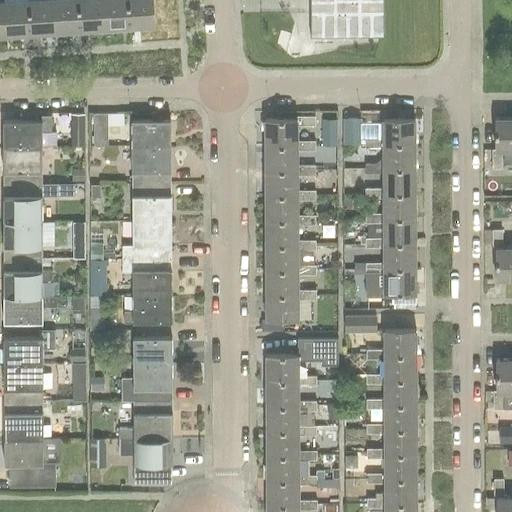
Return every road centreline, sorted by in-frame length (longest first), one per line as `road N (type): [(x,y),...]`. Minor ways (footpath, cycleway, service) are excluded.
road 1 (residential): [(467,511),(462,85)]
road 2 (residential): [(226,511),(224,91)]
road 3 (residential): [(224,91),(462,85)]
road 4 (residential): [(0,92),(224,91)]
